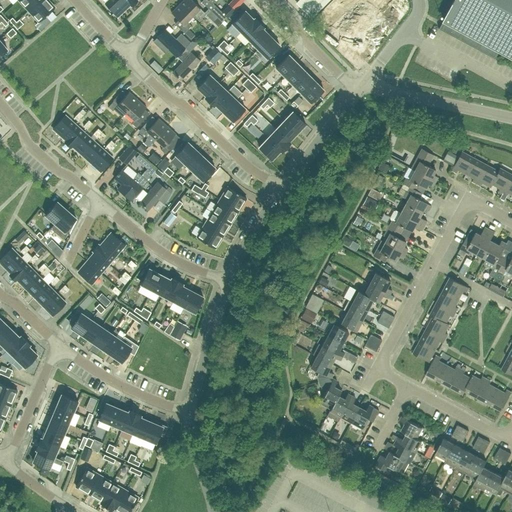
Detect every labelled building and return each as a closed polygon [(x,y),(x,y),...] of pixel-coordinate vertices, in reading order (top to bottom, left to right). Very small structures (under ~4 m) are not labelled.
[(18,0),(28,11),(40,0),(18,0)] [(55,7),(48,0),(40,0),(28,11),(38,22),(55,7)] [(117,16),(126,7),(118,0),(106,0),(104,3),(117,16)] [(191,0),(182,0),(178,4),(191,16),(195,12),(200,16),(203,12),(191,0)] [(214,0),(204,0),(202,2),(222,22),(226,18),(216,7),(214,8),(211,5),(215,0),(214,0)] [(243,0),(232,0),(228,4),(230,6),(234,10),(243,0)] [(328,0),(300,0),(297,4),(311,18),(328,0)] [(341,0),(324,17),(325,18),(335,28),(339,32),(349,42),(360,32),(364,36),(381,18),(377,14),(391,0),(341,0)] [(511,0),(452,0),(437,28),(493,58),(498,50),(511,57),(511,0)] [(191,16),(178,4),(170,12),(177,19),(174,23),(191,39),(195,35),(187,28),(190,25),(186,21),(191,16)] [(234,10),(230,6),(222,13),(227,17),(234,10)] [(222,22),(209,10),(205,15),(217,27),(222,22)] [(240,32),(253,19),(245,10),(232,23),(240,32)] [(240,32),(249,40),(263,26),(254,18),(253,19),(240,32)] [(12,24),(17,29),(23,24),(18,19),(15,22),(12,24)] [(249,40),(258,49),(271,36),(262,28),(264,27),(263,26),(249,40)] [(12,28),(6,33),(10,38),(16,33),(12,28)] [(168,48),(176,56),(190,42),(180,33),(174,39),(164,29),(152,41),(164,52),(168,48)] [(279,45),(271,36),(258,49),(266,58),(279,45)] [(225,48),(228,45),(223,40),(217,46),(222,51),(225,48)] [(190,42),(176,56),(181,61),(171,72),(180,80),(199,60),(190,52),(185,47),(190,42)] [(222,55),(214,48),(209,54),(216,61),(222,55)] [(276,67),(284,76),(297,63),(288,54),(276,67)] [(229,73),(235,67),(230,63),(225,69),(229,73)] [(293,84),(306,72),(297,63),(284,76),(293,84)] [(229,73),(234,77),(239,71),(235,67),(229,73)] [(511,76),(511,69),(505,67),(502,73),(511,76)] [(302,93),(315,81),(306,72),(293,84),(302,93)] [(197,87),(206,95),(218,82),(209,74),(197,87)] [(246,89),(252,83),(247,78),(242,84),(246,89)] [(315,81),(302,93),(310,102),(323,89),(315,81)] [(218,82),(206,95),(205,97),(213,105),(227,91),(218,82)] [(246,89),(251,93),(256,87),(252,83),(246,89)] [(215,104),(223,112),(236,99),(227,91),(213,105),(214,106),(215,104)] [(121,108),(125,112),(137,99),(128,92),(123,97),(119,93),(112,100),(113,101),(108,107),(112,110),(114,109),(118,112),(121,108)] [(267,105),(270,108),(274,103),(268,97),(264,102),(267,105)] [(137,99),(125,112),(134,120),(131,123),(136,127),(140,123),(135,119),(146,107),(137,99)] [(245,108),(236,99),(223,112),(232,121),(245,108)] [(106,106),(101,102),(93,110),(98,114),(106,106)] [(78,111),(73,117),(77,120),(82,114),(79,111),(78,111)] [(284,120),(297,132),(305,123),(292,111),(284,120)] [(62,137),(74,123),(65,115),(52,129),(62,137)] [(250,123),(253,125),(257,121),(251,115),(247,120),(250,123)] [(148,138),(150,135),(154,139),(166,126),(157,118),(152,124),(148,120),(139,130),(143,134),(148,138)] [(92,123),(88,120),(83,126),(87,129),(92,123)] [(275,129),(290,142),(289,141),(297,132),(284,120),(275,129)] [(65,140),(64,142),(70,147),(71,146),(83,132),(74,123),(62,137),(65,140)] [(166,126),(154,139),(163,146),(160,149),(164,153),(168,149),(164,145),(175,133),(166,126)] [(427,130),(419,128),(418,134),(426,136),(427,130)] [(98,129),(93,135),(97,138),(102,132),(98,129)] [(267,138),(282,151),(290,142),(275,129),(267,138)] [(83,132),(71,146),(81,154),(93,140),(83,132)] [(105,135),(102,132),(97,138),(100,141),(105,135)] [(267,138),(259,147),(272,159),(280,150),(281,151),(282,151),(267,138)] [(93,140),(81,154),(90,163),(102,149),(93,140)] [(106,146),(109,149),(114,144),(111,141),(106,146)] [(188,142),(175,155),(184,163),(197,150),(188,142)] [(137,152),(129,145),(118,158),(126,165),(137,152)] [(414,171),(434,182),(437,177),(432,174),(435,170),(427,165),(432,154),(421,148),(416,159),(419,161),(414,171)] [(102,149),(90,163),(100,171),(112,157),(107,152),(103,149),(102,149)] [(197,150),(184,163),(193,172),(205,158),(197,150)] [(465,174),(473,158),(461,151),(451,170),(456,172),(457,170),(465,174)] [(455,158),(446,153),(443,159),(452,163),(455,158)] [(205,158),(193,172),(202,180),(214,167),(205,158)] [(475,183),(485,164),(473,158),(465,174),(473,178),(471,181),(475,183)] [(497,171),(485,164),(475,183),(480,186),(481,183),(489,187),(497,171)] [(167,167),(163,172),(169,177),(173,172),(167,167)] [(497,191),(501,194),(511,175),(499,168),(497,171),(489,187),(490,187),(491,184),(499,188),(497,191)] [(132,178),(121,169),(113,178),(134,196),(147,180),(146,180),(150,175),(145,171),(141,176),(137,172),(132,178)] [(434,182),(414,171),(409,180),(405,178),(402,184),(409,188),(410,187),(414,190),(414,189),(417,185),(424,189),(427,184),(431,186),(434,182)] [(511,175),(501,194),(499,198),(503,201),(507,193),(511,195),(511,175)] [(383,183),(376,180),(373,186),(380,189),(383,183)] [(140,201),(139,202),(147,209),(157,198),(163,204),(170,193),(156,181),(147,193),(142,189),(135,197),(140,201)] [(198,193),(201,188),(194,184),(191,189),(198,194),(198,193)] [(246,198),(227,186),(219,199),(238,211),(246,198)] [(410,187),(409,188),(406,192),(405,191),(402,196),(407,199),(405,204),(421,212),(423,208),(428,210),(430,205),(418,198),(421,193),(414,189),(414,190),(410,187)] [(201,188),(198,193),(205,197),(208,192),(205,190),(201,188)] [(385,193),(382,200),(399,206),(401,199),(385,193)] [(238,211),(219,199),(212,211),(231,223),(238,211)] [(55,223),(66,209),(57,201),(45,215),(55,223)] [(418,217),(421,212),(405,204),(400,212),(396,210),(395,210),(420,224),(417,229),(421,231),(422,229),(426,221),(418,217)] [(55,223),(64,231),(76,218),(66,209),(55,223)] [(388,226),(400,232),(402,227),(410,231),(413,227),(417,229),(420,224),(395,210),(393,211),(390,218),(391,220),(388,226)] [(231,223),(212,211),(204,224),(223,235),(231,223)] [(171,212),(163,222),(168,226),(176,217),(171,212)] [(362,219),(357,216),(353,223),(359,226),(362,219)] [(223,235),(204,224),(196,236),(215,248),(223,235)] [(397,237),(400,232),(388,226),(383,236),(386,238),(384,241),(384,242),(404,253),(407,248),(402,246),(405,242),(397,237)] [(477,253),(486,258),(495,242),(490,240),(494,232),(485,226),(483,230),(488,233),(477,253)] [(29,235),(24,230),(15,239),(20,244),(29,235)] [(488,233),(483,230),(480,235),(476,232),(472,240),(467,237),(459,252),(464,255),(467,248),(477,253),(488,233)] [(102,243),(116,255),(124,245),(110,233),(102,243)] [(353,241),(344,235),(340,241),(349,246),(353,241)] [(163,245),(173,251),(177,244),(167,238),(163,245)] [(495,267),(499,270),(509,251),(504,248),(507,243),(501,240),(499,244),(495,242),(486,258),(483,264),(494,269),(495,267)] [(384,242),(381,247),(378,245),(372,255),(384,261),(386,256),(395,260),(397,256),(401,258),(404,253),(384,242)] [(108,264),(116,255),(102,243),(99,246),(98,244),(92,251),(94,252),(108,264)] [(53,252),(61,257),(66,250),(58,245),(53,252)] [(29,249),(26,246),(21,251),(24,254),(29,249)] [(0,263),(7,270),(20,257),(11,248),(0,258),(0,263)] [(511,279),(511,252),(509,251),(499,270),(504,272),(503,274),(511,279)] [(85,262),(99,274),(108,264),(94,252),(85,262)] [(38,258),(35,255),(29,260),(33,263),(38,258)] [(7,270),(10,273),(9,275),(15,281),(16,280),(16,279),(29,266),(20,257),(7,270)] [(137,265),(131,260),(127,264),(133,269),(137,265)] [(99,274),(85,262),(77,272),(91,284),(99,274)] [(47,267),(44,263),(38,269),(41,272),(47,267)] [(25,288),(38,275),(29,266),(16,279),(16,280),(25,288)] [(47,267),(41,272),(45,276),(51,270),(47,267)] [(149,268),(141,284),(152,290),(160,274),(149,268)] [(130,276),(125,272),(122,275),(127,280),(130,276)] [(369,283),(389,294),(391,290),(386,287),(390,280),(374,272),(369,283)] [(160,274),(152,290),(162,295),(171,279),(160,274)] [(47,284),(38,275),(25,288),(34,297),(47,284)] [(122,275),(118,279),(124,284),(127,280),(122,275)] [(59,280),(56,276),(50,281),(54,285),(59,280)] [(450,277),(443,290),(459,298),(463,290),(467,292),(469,287),(450,277)] [(172,278),(171,279),(162,295),(164,296),(173,301),(181,285),(182,283),(172,278)] [(367,282),(361,292),(363,293),(363,294),(372,299),(378,302),(382,295),(387,298),(389,294),(369,283),(367,282)] [(43,306),(56,294),(47,284),(34,297),(43,306)] [(68,288),(65,285),(59,290),(63,294),(68,288)] [(181,285),(173,301),(184,306),(192,291),(181,285)] [(120,291),(119,290),(115,286),(111,290),(117,295),(120,291)] [(352,302),(367,309),(372,299),(363,294),(363,293),(361,292),(355,289),(349,300),(352,301),(352,302)] [(459,298),(443,290),(437,302),(455,312),(458,308),(455,306),(459,298)] [(192,291),(184,306),(195,312),(203,296),(192,291)] [(110,302),(101,293),(97,298),(105,306),(110,302)] [(65,303),(56,294),(43,306),(52,315),(65,303)] [(82,304),(86,308),(96,299),(92,295),(82,304)] [(344,311),(346,312),(361,320),(367,309),(352,302),(352,301),(349,300),(344,311)] [(316,304),(311,301),(307,308),(313,311),(316,304)] [(453,316),(455,312),(437,302),(430,315),(433,316),(445,323),(446,322),(450,314),(453,316)] [(99,303),(95,308),(100,313),(105,309),(99,303)] [(383,311),(380,316),(391,322),(394,316),(383,311)] [(81,312),(71,327),(81,334),(91,319),(81,312)] [(361,320),(346,312),(340,323),(355,331),(361,320)] [(388,328),(391,322),(380,316),(377,322),(388,328)] [(433,316),(426,328),(445,339),(448,334),(445,332),(449,324),(446,322),(445,323),(433,316)] [(101,326),(91,319),(81,334),(91,341),(101,326)] [(2,320),(0,322),(0,339),(11,328),(2,320)] [(169,323),(164,331),(169,335),(171,331),(174,326),(169,323)] [(327,335),(342,342),(348,332),(330,323),(325,333),(327,334),(327,335)] [(101,326),(91,341),(101,348),(111,333),(101,326)] [(0,339),(0,343),(7,350),(19,337),(21,336),(20,335),(19,337),(11,328),(0,339)] [(445,339),(426,328),(420,341),(436,349),(440,340),(443,342),(445,339)] [(101,348),(111,355),(121,340),(115,336),(118,332),(114,329),(111,333),(101,348)] [(367,340),(378,346),(381,340),(370,334),(367,340)] [(327,335),(322,345),(342,356),(354,363),(357,357),(345,350),(344,352),(338,349),(342,342),(327,335)] [(29,344),(21,336),(19,337),(7,350),(16,358),(28,345),(29,344)] [(121,340),(111,355),(121,362),(131,347),(121,340)] [(375,351),(378,346),(367,340),(364,345),(375,351)] [(413,353),(432,363),(435,358),(431,357),(436,349),(420,341),(413,353)] [(313,354),(316,356),(330,364),(334,357),(340,360),(342,356),(322,345),(321,345),(318,344),(313,354)] [(37,354),(28,345),(16,358),(24,367),(37,354)] [(436,355),(435,358),(432,363),(426,374),(438,381),(447,365),(439,361),(441,357),(436,355)] [(327,370),(330,364),(316,356),(310,367),(319,372),(317,377),(318,381),(330,378),(332,373),(327,370)] [(511,357),(508,356),(502,368),(511,373),(511,357)] [(447,365),(438,381),(451,387),(461,368),(456,366),(455,369),(447,365)] [(3,375),(9,377),(12,370),(6,367),(5,371),(3,375)] [(463,394),(464,391),(473,375),(472,374),(471,377),(463,373),(465,370),(461,368),(451,387),(463,394)] [(464,391),(477,397),(487,379),(482,376),(481,379),(473,375),(464,391)] [(320,403),(330,408),(332,404),(332,405),(337,396),(341,390),(334,386),(336,381),(330,378),(318,381),(319,386),(327,390),(321,399),(320,403)] [(477,397),(489,404),(498,388),(489,384),(491,381),(487,379),(477,397)] [(17,390),(0,382),(0,399),(11,404),(17,390)] [(505,392),(498,388),(489,404),(501,411),(511,392),(507,389),(505,392)] [(56,405),(73,412),(78,401),(61,394),(56,405)] [(330,408),(329,410),(326,414),(337,420),(340,416),(351,396),(347,394),(344,399),(337,396),(332,405),(332,404),(330,408)] [(351,396),(340,416),(351,422),(359,407),(352,403),(355,398),(351,396)] [(90,397),(88,402),(95,405),(97,400),(90,397)] [(11,404),(0,399),(0,414),(6,417),(11,404)] [(106,402),(99,419),(111,424),(118,407),(106,402)] [(68,423),(73,412),(56,405),(52,416),(68,423)] [(365,411),(359,407),(351,422),(361,428),(366,419),(372,422),(378,410),(368,405),(365,411)] [(118,407),(111,424),(122,428),(129,412),(118,407)] [(129,410),(129,412),(122,428),(133,433),(140,416),(140,415),(129,410)] [(63,435),(68,423),(52,416),(47,427),(63,435)] [(140,416),(133,433),(144,438),(151,421),(140,416)] [(407,433),(416,438),(416,437),(422,426),(402,416),(400,420),(405,423),(401,430),(407,433)] [(151,421),(144,438),(155,442),(159,434),(163,436),(167,426),(154,421),(154,422),(151,421)] [(457,439),(463,427),(458,424),(452,436),(457,439)] [(47,427),(42,438),(59,445),(63,435),(47,427)] [(463,427),(457,439),(463,442),(469,430),(463,427)] [(416,438),(407,433),(403,439),(398,436),(396,440),(416,451),(422,440),(416,437),(416,438)] [(478,450),(484,439),(479,436),(473,447),(478,450)] [(36,448),(54,456),(59,445),(42,438),(41,437),(36,448)] [(93,440),(88,437),(84,444),(90,447),(93,440)] [(436,453),(447,459),(455,444),(443,438),(436,453)] [(489,441),(484,439),(478,450),(484,453),(489,441)] [(410,462),(416,451),(396,440),(394,444),(399,447),(396,454),(405,459),(409,462),(410,462)] [(113,450),(115,446),(109,443),(105,451),(111,454),(113,450)] [(455,444),(447,459),(445,462),(455,467),(465,450),(455,444)] [(36,448),(36,449),(37,450),(33,461),(49,468),(52,461),(61,465),(63,461),(54,457),(54,456),(36,448)] [(494,459),(500,461),(505,450),(500,448),(494,459)] [(465,450),(455,467),(466,473),(475,455),(465,450)] [(505,450),(500,461),(505,464),(511,453),(505,450)] [(405,459),(396,454),(390,451),(387,458),(381,455),(376,465),(387,471),(390,465),(399,470),(404,472),(409,462),(405,459)] [(135,460),(136,456),(131,453),(127,461),(133,464),(135,460)] [(483,466),(484,467),(486,461),(475,455),(466,473),(473,477),(472,479),(475,481),(478,475),(478,476),(483,466)] [(484,490),(486,487),(494,472),(484,467),(483,466),(478,476),(478,475),(475,481),(472,486),(476,489),(477,487),(484,490)] [(87,467),(76,486),(89,494),(100,475),(87,467)] [(503,490),(510,493),(511,489),(511,470),(509,469),(504,478),(501,484),(502,484),(497,493),(500,495),(503,490)] [(494,472),(486,487),(497,493),(502,484),(501,484),(504,478),(494,472)] [(100,475),(89,494),(101,501),(112,482),(100,475)] [(101,501),(100,503),(113,510),(114,508),(125,489),(112,482),(101,501)] [(125,489),(114,508),(120,511),(128,511),(137,496),(125,489)] [(449,496),(443,493),(440,498),(446,501),(449,496)]
